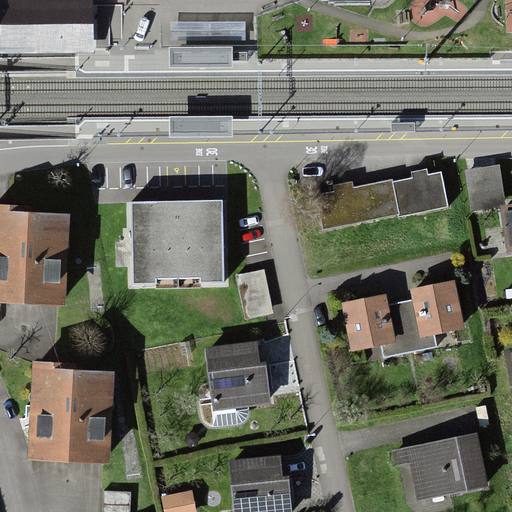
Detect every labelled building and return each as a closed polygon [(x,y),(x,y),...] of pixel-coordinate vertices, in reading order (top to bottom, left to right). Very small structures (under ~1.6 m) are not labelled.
[(92,0),(0,0),(0,53),(93,52),(93,5),(92,0)] [(245,22),(170,22),(170,40),(245,40),(245,22)] [(231,66),(231,46),(169,48),(170,68),(231,66)] [(473,207),(502,203),(497,169),(468,173),(473,207)] [(440,172),(318,193),(324,229),(446,208),(440,172)] [(226,203),(129,200),(127,275),(223,278),(226,203)] [(0,204),(0,289),(62,294),(68,210),(0,204)] [(451,277),(410,286),(419,327),(460,318),(451,277)] [(382,291),(342,299),(352,345),(391,337),(382,291)] [(259,340),(210,347),(217,404),(267,398),(259,340)] [(32,362),(28,447),(105,451),(110,366),(32,362)] [(477,436),(409,450),(419,500),(487,486),(477,436)] [(286,511),(279,456),(229,462),(235,511),(286,511)]
